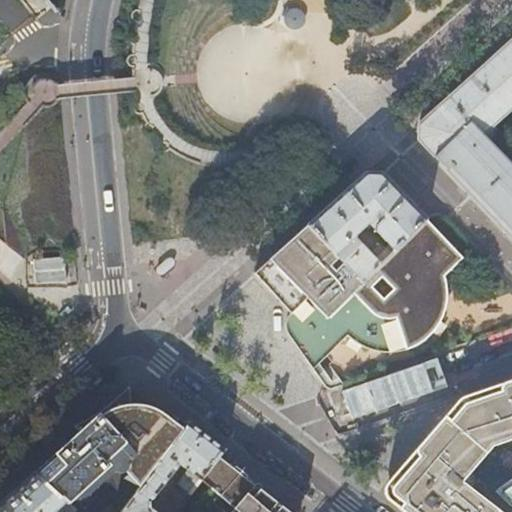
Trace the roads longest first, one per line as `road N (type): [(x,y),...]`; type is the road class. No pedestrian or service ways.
road 1 (secondary): [(103,0),(95,78),(118,335)]
road 2 (residential): [(358,511),(163,360),(118,335)]
road 3 (secondary): [(118,335),(0,448)]
